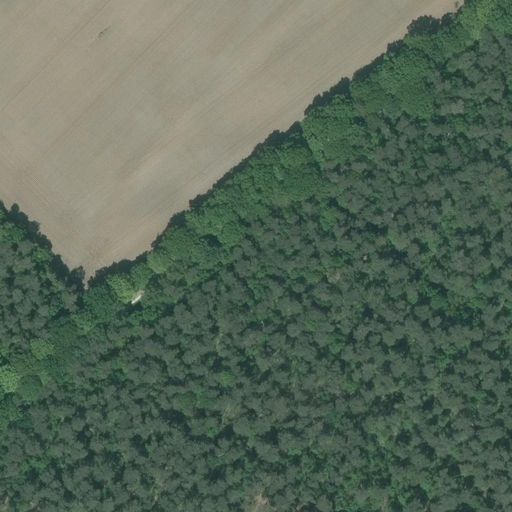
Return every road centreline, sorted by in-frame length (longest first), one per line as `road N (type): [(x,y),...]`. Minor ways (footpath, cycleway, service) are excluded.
road 1 (unclassified): [(511,2),(0,399)]
road 2 (track): [(0,219),(99,322)]
